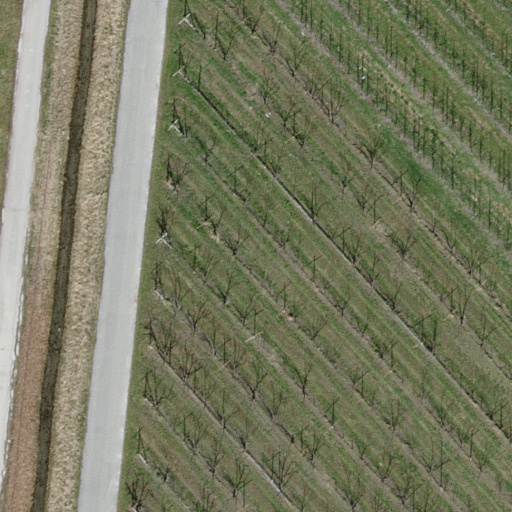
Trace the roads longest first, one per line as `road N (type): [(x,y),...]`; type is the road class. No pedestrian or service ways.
road 1 (track): [(96,511),(151,0)]
road 2 (track): [(0,388),(37,0)]
